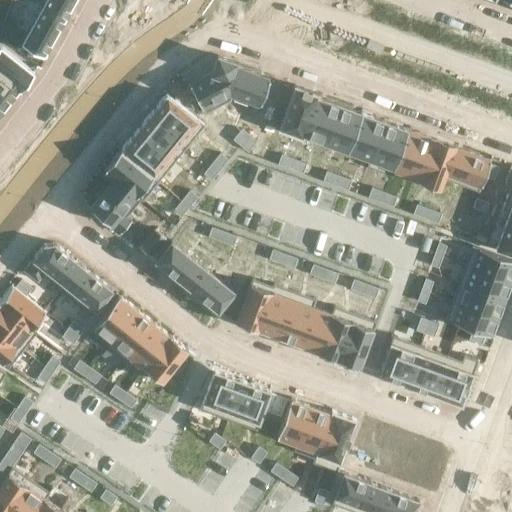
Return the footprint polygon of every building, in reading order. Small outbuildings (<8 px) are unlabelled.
[(49,0),(44,9),(66,21),(77,0),(49,0)] [(44,9),(23,47),(45,59),(66,21),(44,9)] [(4,29),(0,34),(0,39),(7,45),(14,37),(4,29)] [(1,49),(0,50),(0,74),(21,91),(23,92),(36,76),(1,49)] [(212,72),(189,83),(204,113),(230,100),(228,76),(232,65),(234,61),(217,56),(212,72)] [(232,65),(228,76),(230,100),(230,99),(248,106),(250,100),(259,103),(260,103),(269,79),(232,65)] [(0,74),(0,100),(8,107),(21,91),(0,74)] [(294,85),(278,129),(302,138),(303,135),(302,135),(317,96),(318,96),(318,94),(294,85)] [(166,93),(150,113),(188,143),(204,124),(166,93)] [(317,96),(302,135),(303,135),(325,143),(339,104),(318,96),(317,96)] [(0,100),(0,117),(8,107),(0,100)] [(339,104),(325,143),(347,151),(362,113),(339,104)] [(150,113),(135,131),(173,162),(188,143),(150,113)] [(362,113),(347,151),(369,159),(370,159),(384,121),(362,113)] [(369,159),(366,166),(391,175),(393,168),(407,129),(384,121),(370,159),(369,159)] [(241,129),(233,139),(240,145),(249,135),(241,129)] [(407,129),(393,168),(414,176),(415,176),(429,137),(407,129)] [(135,131),(120,150),(158,181),(158,180),(173,162),(135,131)] [(249,135),(240,145),(248,151),(256,140),(249,135)] [(414,176),(412,181),(437,190),(441,177),(440,177),(452,146),(453,146),(436,139),(436,140),(429,137),(415,176),(414,176)] [(452,146),(440,177),(441,177),(478,191),(484,175),(489,163),(490,160),(453,146),(452,146)] [(120,150),(104,169),(115,178),(115,177),(141,198),(140,199),(142,200),(158,180),(158,181),(120,150)] [(220,153),(211,163),(219,169),(227,159),(220,153)] [(281,154),(278,163),(290,168),(294,158),(281,154)] [(294,158),(290,168),(302,172),(306,163),(294,158)] [(211,163),(203,173),(211,179),(219,169),(211,163)] [(489,163),(484,175),(493,179),(498,166),(489,163)] [(510,185),(502,208),(510,211),(510,210),(511,210),(511,167),(510,167),(504,183),(510,185)] [(326,171),(323,180),(335,184),(339,175),(326,171)] [(339,175),(335,184),(347,189),(351,179),(339,175)] [(115,178),(90,208),(120,233),(131,220),(126,216),(140,199),(141,198),(115,177),(115,178)] [(372,187),(368,196),(380,201),(384,192),(372,187)] [(189,190),(181,200),(189,206),(197,196),(189,190)] [(384,192),(380,201),(392,205),(396,196),(384,192)] [(476,197),(473,207),(485,211),(488,202),(476,197)] [(181,200),(173,210),(180,216),(189,206),(181,200)] [(416,204),(413,213),(425,217),(429,209),(416,204)] [(429,209),(425,217),(438,222),(441,213),(429,209)] [(495,246),(495,247),(511,253),(511,210),(510,210),(510,211),(497,247),(495,246)] [(211,226),(208,236),(220,241),(224,231),(211,226)] [(154,228),(139,248),(150,257),(165,237),(154,228)] [(224,231),(220,241),(233,246),(236,236),(224,231)] [(170,240),(154,261),(186,286),(202,265),(170,240)] [(438,242),(434,253),(442,256),(446,245),(438,242)] [(43,245),(24,269),(37,280),(46,269),(63,283),(64,284),(80,264),(55,244),(55,243),(43,244),(43,245)] [(511,260),(472,245),(465,264),(510,281),(511,276),(511,260)] [(272,249),(269,259),(281,263),(285,253),(272,249)] [(285,253),(281,263),(294,268),(297,258),(285,253)] [(434,253),(430,264),(438,267),(442,256),(434,253)] [(63,283),(59,289),(91,315),(112,289),(80,264),(64,284),(63,283)] [(313,264),(309,274),(321,278),(325,268),(313,264)] [(465,264),(458,282),(504,299),(510,281),(465,264)] [(202,265),(186,286),(217,311),(234,291),(202,265)] [(325,268),(321,278),(334,283),(337,273),(325,268)] [(251,278),(235,322),(257,330),(273,286),(272,285),(251,278)] [(425,278),(421,289),(429,292),(433,281),(425,278)] [(21,279),(15,287),(25,294),(31,287),(21,279)] [(353,279),(350,288),(362,293),(366,283),(353,279)] [(458,282),(451,300),(497,317),(504,299),(458,282)] [(273,286),(257,330),(277,337),(294,291),(272,283),(272,285),(273,286)] [(366,283),(362,293),(374,297),(378,288),(366,283)] [(12,284),(0,298),(0,303),(30,328),(31,327),(44,310),(25,294),(15,287),(12,284)] [(421,289),(417,300),(425,303),(429,292),(421,289)] [(294,291),(277,337),(297,344),(312,305),(315,299),(294,291)] [(118,294),(89,330),(106,344),(107,344),(136,308),(118,294)] [(451,300),(444,319),(472,330),(485,334),(490,336),(497,317),(451,300)] [(0,303),(0,331),(22,349),(37,331),(31,327),(30,328),(0,303)] [(312,305),(297,344),(317,352),(332,313),(331,312),(312,305)] [(332,313),(317,352),(338,359),(355,313),(333,305),(331,312),(332,313)] [(106,344),(105,346),(122,360),(153,322),(136,308),(107,344),(106,344)] [(355,313),(338,359),(359,367),(376,321),(355,313)] [(420,317),(415,330),(425,333),(429,320),(420,317)] [(72,320),(67,328),(78,336),(84,328),(72,320)] [(429,320),(425,333),(434,336),(439,324),(429,320)] [(153,322),(122,360),(140,374),(145,368),(144,367),(170,335),(169,335),(153,322)] [(67,328),(61,336),(73,344),(78,336),(67,328)] [(472,330),(469,339),(481,344),(485,334),(472,330)] [(0,331),(0,360),(8,367),(22,349),(0,331)] [(170,335),(144,367),(145,368),(162,382),(188,349),(169,334),(169,335),(170,335)] [(392,335),(378,374),(406,384),(420,345),(392,335)] [(420,345),(406,384),(433,394),(447,355),(420,345)] [(447,355),(433,394),(461,404),(477,359),(463,354),(461,360),(447,355)] [(52,355),(44,366),(52,372),(60,361),(52,355)] [(79,359),(73,368),(84,375),(89,367),(79,359)] [(44,366),(37,377),(45,383),(52,372),(44,366)] [(89,367),(84,375),(95,383),(100,374),(89,367)] [(214,369),(200,408),(228,418),(242,379),(214,369)] [(242,379),(228,418),(256,429),(270,391),(270,390),(242,379)] [(114,384),(109,392),(120,400),(125,391),(114,384)] [(125,391),(120,400),(130,407),(136,399),(125,391)] [(273,392),(267,410),(280,415),(287,398),(273,392)] [(24,395),(17,407),(25,412),(33,401),(24,395)] [(290,397),(276,436),(296,443),(297,444),(311,405),(290,397)] [(296,443),(293,450),(314,458),(315,458),(331,412),(311,405),(297,444),(296,443)] [(17,407),(10,417),(18,423),(25,412),(17,407)] [(314,458),(312,462),(336,471),(356,419),(331,410),(331,412),(315,458),(314,458)] [(20,431),(0,461),(0,483),(12,466),(30,438),(20,431)] [(214,432),(208,441),(219,448),(225,440),(214,432)] [(38,444),(33,452),(44,459),(49,451),(38,444)] [(258,446),(250,457),(259,462),(266,451),(258,446)] [(49,451),(44,459),(54,467),(60,458),(49,451)] [(275,462),(270,470),(281,478),(286,469),(275,462)] [(12,466),(0,483),(0,511),(7,511),(31,479),(12,466)] [(74,468),(69,476),(79,484),(85,475),(74,468)] [(286,469),(281,478),(292,485),(297,477),(286,469)] [(343,471),(331,502),(357,511),(370,511),(381,485),(343,471)] [(85,475),(79,484),(90,491),(96,483),(85,475)] [(31,479),(7,511),(33,511),(48,491),(31,479)] [(381,485),(370,511),(414,511),(419,500),(381,485)] [(48,491),(33,511),(60,511),(62,509),(69,498),(52,486),(48,491)] [(319,488),(314,500),(323,504),(328,491),(319,488)] [(105,489),(99,497),(110,504),(116,496),(105,489)]
